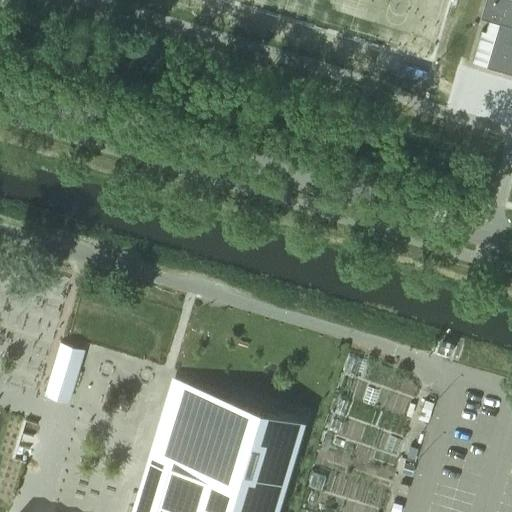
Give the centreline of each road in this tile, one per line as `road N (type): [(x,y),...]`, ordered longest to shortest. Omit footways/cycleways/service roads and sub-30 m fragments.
road 1 (tertiary): [(0,90),(511,242)]
road 2 (unknown): [(0,229),(445,370)]
